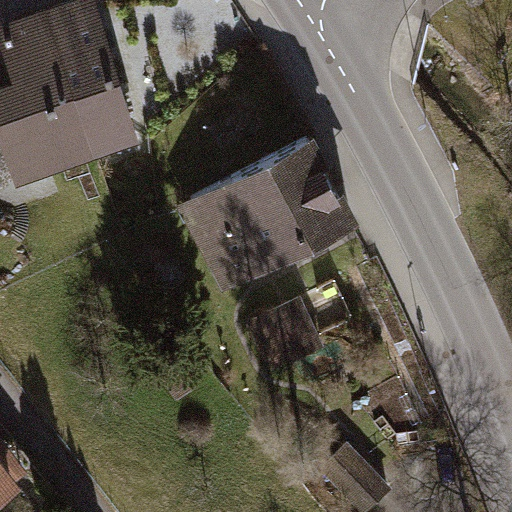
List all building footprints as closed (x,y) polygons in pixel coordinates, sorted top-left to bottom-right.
[(143,134),(94,0),(62,0),(0,22),(0,36),(14,75),(0,79),(0,136),(16,179),(143,134)] [(303,151),(173,210),(214,300),(344,240),(303,151)] [(301,306),(246,332),(267,377),(322,352),(301,306)] [(0,497),(17,484),(11,476),(26,464),(0,430),(0,497)] [(349,442),(324,466),(367,511),(368,511),(393,489),(349,442)]
